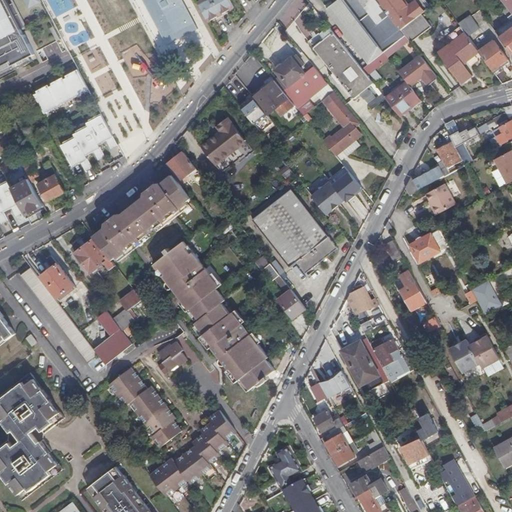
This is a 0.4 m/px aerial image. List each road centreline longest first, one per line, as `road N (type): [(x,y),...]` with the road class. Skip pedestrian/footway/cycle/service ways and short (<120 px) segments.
road 1 (residential): [(284,399),(428,128),(445,112),(511,92)]
road 2 (tertiary): [(0,254),(91,204),(155,151),(281,0)]
road 3 (residential): [(347,511),(284,399)]
road 4 (residential): [(284,399),(222,511)]
